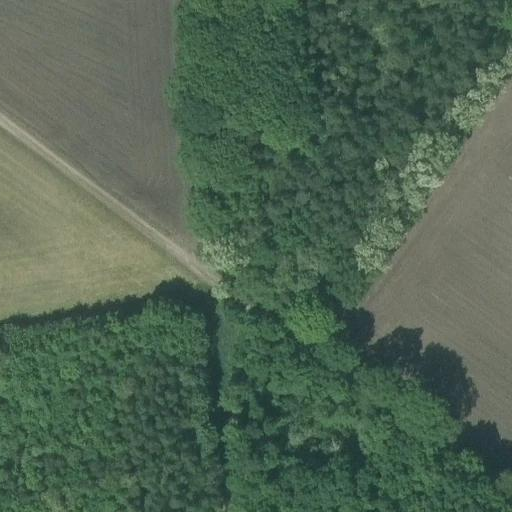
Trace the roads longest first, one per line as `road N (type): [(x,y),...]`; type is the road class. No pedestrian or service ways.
road 1 (track): [(0,122),(511,497)]
road 2 (track): [(210,274),(186,0)]
